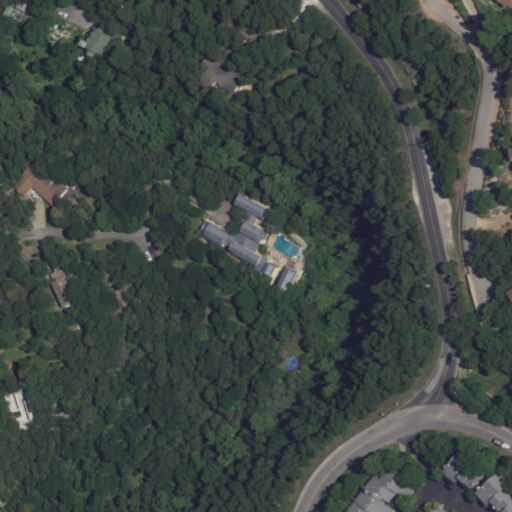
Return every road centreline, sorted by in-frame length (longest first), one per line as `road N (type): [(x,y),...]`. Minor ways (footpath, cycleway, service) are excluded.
road 1 (tertiary): [(440,415),(449,280),(368,56),(315,0)]
road 2 (residential): [(428,0),(484,59),(468,248),(491,326)]
road 3 (tertiary): [(302,511),(353,451),(395,427),(440,415),(511,443)]
road 4 (residential): [(0,241),(144,236)]
